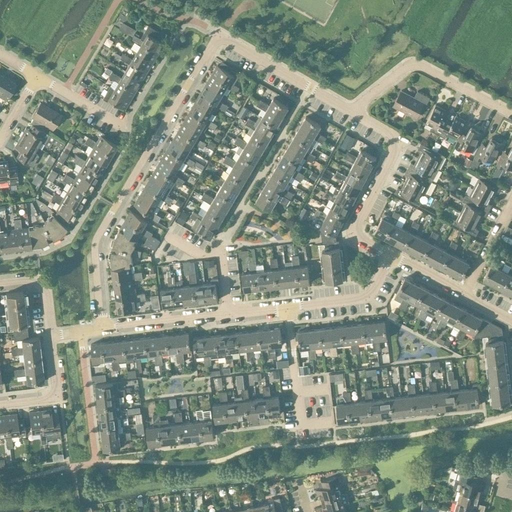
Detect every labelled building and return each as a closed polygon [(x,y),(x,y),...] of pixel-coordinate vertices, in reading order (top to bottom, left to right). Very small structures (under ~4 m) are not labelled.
[(162,31),(161,33),(148,25),(140,38),(138,37),(135,42),(138,44),(140,42),(158,53),(164,43),(162,42),(167,33),(162,31)] [(125,32),(132,37),(134,34),(134,33),(127,29),(125,32)] [(136,52),(153,62),(158,53),(140,42),(138,44),(140,45),(136,52)] [(127,55),(124,61),(127,63),(129,60),(147,71),(153,62),(136,52),(132,59),(127,55)] [(129,64),(125,70),(142,81),(147,71),(129,60),(127,63),(129,64)] [(231,83),(233,84),(237,78),(236,72),(231,69),(229,72),(217,65),(212,74),(230,85),(231,83)] [(112,79),(116,81),(118,79),(136,90),(142,81),(125,70),(121,77),(116,74),(112,79)] [(0,74),(0,97),(5,100),(15,84),(0,74)] [(206,84),(223,94),(227,87),(232,90),(235,85),(233,84),(231,83),(230,85),(212,74),(206,84)] [(114,89),(131,99),(136,90),(118,79),(116,81),(118,82),(114,89)] [(206,84),(201,93),(219,104),(220,101),(219,100),(223,94),(206,84)] [(103,99),(107,102),(109,99),(125,109),(131,99),(114,89),(110,87),(103,99)] [(426,104),(430,97),(417,91),(414,97),(401,90),(393,106),(415,118),(423,102),(426,104)] [(195,102),(212,112),(216,106),(221,109),(224,104),(220,101),(219,104),(201,93),(195,102)] [(265,107),(282,117),(288,107),(273,98),(269,105),(267,104),(265,107)] [(30,123),(39,128),(40,129),(43,124),(52,130),(61,115),(40,101),(31,116),(33,118),(30,123)] [(266,111),(262,117),(277,126),(282,117),(265,107),(267,104),(263,101),(260,107),(266,111)] [(208,122),(209,120),(208,119),(212,112),(195,102),(189,112),(208,122)] [(435,105),(425,124),(431,127),(430,130),(431,131),(438,134),(439,135),(447,120),(442,117),(446,110),(435,105)] [(184,121),(201,131),(203,132),(207,125),(210,127),(213,122),(209,120),(208,122),(189,112),(184,121)] [(447,120),(439,135),(444,138),(446,135),(456,140),(466,121),(456,115),(452,122),(447,120)] [(315,135),(313,138),(318,141),(321,135),(317,132),(321,125),(306,116),(300,125),(315,135)] [(254,125),(271,135),(277,126),(262,117),(258,123),(256,122),(254,125)] [(255,129),(251,136),(266,145),(271,135),(254,125),(256,122),(252,120),(249,126),(255,129)] [(197,141),(198,138),(197,138),(201,131),(184,121),(178,130),(197,141)] [(300,125),(295,135),(310,144),(313,138),(315,135),(300,125)] [(20,136),(38,148),(42,142),(44,144),(50,135),(40,129),(39,128),(35,133),(25,127),(20,136)] [(462,132),(454,147),(455,147),(460,150),(462,146),(472,151),(482,133),(471,127),(467,135),(462,132)] [(173,139),(190,149),(194,143),(199,146),(202,141),(198,138),(197,141),(178,130),(173,139)] [(431,131),(429,135),(432,137),(436,139),(438,134),(431,131)] [(346,133),(340,145),(349,149),(355,138),(346,133)] [(87,145),(90,147),(92,143),(111,154),(116,145),(100,135),(96,142),(91,139),(87,145)] [(306,155),(304,158),(308,160),(311,154),(315,156),(306,151),(310,144),(295,135),(289,145),(306,155)] [(321,135),(318,141),(323,144),(326,138),(321,135)] [(16,157),(20,159),(31,166),(38,155),(35,153),(38,148),(20,136),(14,146),(20,150),(16,157)] [(243,144),(260,154),(266,145),(251,136),(247,142),(245,141),(243,144)] [(482,143),(469,167),(473,170),(475,166),(477,167),(480,161),(481,161),(483,157),(492,162),(502,144),(491,138),(487,145),(482,143)] [(186,160),(187,157),(186,156),(190,149),(173,139),(167,149),(186,160)] [(244,148),(240,154),(255,163),(260,154),(243,144),(245,141),(241,139),(238,144),(244,148)] [(202,141),(199,146),(203,148),(205,145),(212,150),(216,143),(210,140),(209,143),(207,142),(206,143),(202,141)] [(93,148),(89,154),(105,164),(111,154),(92,143),(90,147),(93,148)] [(421,151),(418,158),(435,167),(438,168),(445,156),(420,143),(417,149),(421,151)] [(289,145),(283,154),(299,163),(302,157),(304,158),(306,155),(289,145)] [(504,151),(496,165),(502,168),(504,165),(511,168),(511,148),(509,153),(504,151)] [(162,158),(179,168),(183,161),(188,165),(191,159),(187,157),(186,160),(167,149),(162,158)] [(355,159),(371,167),(376,158),(360,149),(357,156),(356,156),(355,159)] [(353,162),(350,169),(366,177),(371,167),(355,159),(356,156),(351,153),(348,160),(353,162)] [(76,163),(79,165),(81,162),(100,173),(105,164),(89,154),(85,160),(80,157),(76,163)] [(232,162),(249,173),(255,163),(240,154),(236,161),(234,160),(232,162)] [(295,173),(293,176),(297,179),(301,173),(295,169),(299,163),(283,154),(278,163),(295,173)] [(232,167),(229,173),(244,182),(249,173),(232,162),(234,160),(230,157),(227,163),(232,167)] [(175,178),(176,176),(175,175),(179,168),(162,158),(156,167),(175,178)] [(431,180),(432,181),(438,168),(435,167),(418,158),(414,164),(410,162),(407,168),(431,180)] [(0,182),(9,182),(9,185),(18,184),(16,166),(7,167),(7,160),(0,161),(0,182)] [(81,166),(78,173),(94,182),(100,173),(81,162),(79,165),(81,166)] [(278,163),(272,173),(286,180),(287,181),(288,182),(291,175),(293,176),(295,173),(278,163)] [(151,176),(168,187),(171,189),(175,182),(177,183),(179,180),(180,178),(176,176),(175,178),(156,167),(151,176)] [(408,176),(405,182),(422,192),(423,192),(425,193),(432,181),(431,180),(407,168),(404,174),(408,176)] [(343,178),(361,187),(366,177),(350,169),(346,175),(345,175),(343,178)] [(310,177),(315,180),(318,175),(313,172),(310,177)] [(330,175),(323,172),(320,177),(327,181),(330,175)] [(37,185),(42,176),(38,173),(33,182),(37,185)] [(65,182),(68,184),(70,181),(88,192),(94,182),(78,173),(74,179),(69,176),(66,180),(65,182)] [(221,181),(238,191),(244,182),(229,173),(225,179),(223,178),(222,180),(221,181)] [(284,192),(282,195),(286,197),(288,194),(290,191),(284,188),(288,182),(287,181),(286,180),(272,173),(267,182),(284,192)] [(343,181),(340,188),(356,196),(361,187),(343,178),(345,175),(341,173),(338,179),(343,181)] [(478,178),(473,187),(491,196),(495,190),(499,192),(502,186),(477,173),(475,176),(478,178)] [(164,197),(165,194),(167,195),(171,189),(168,187),(151,176),(145,186),(164,197)] [(221,185),(218,192),(233,200),(238,191),(221,181),(222,180),(223,178),(219,176),(216,180),(216,182),(221,185)] [(71,185),(67,191),(83,201),(88,192),(70,181),(68,184),(71,185)] [(282,195),(284,192),(267,182),(261,191),(277,200),(286,206),(289,199),(286,197),(282,195)] [(394,193),(419,206),(421,202),(418,201),(423,192),(422,192),(405,182),(401,189),(397,187),(394,193)] [(140,195),(157,205),(161,198),(166,202),(169,197),(167,195),(165,194),(164,197),(145,186),(140,195)] [(333,197),(351,206),(356,196),(340,188),(336,186),(333,192),(335,193),(333,197)] [(464,198),(489,211),(492,205),(488,203),(491,196),(473,187),(469,196),(466,194),(464,198)] [(54,200),(57,202),(59,199),(77,210),(83,201),(67,191),(63,197),(58,194),(54,200)] [(256,201),(269,209),(267,211),(273,214),(276,209),(273,207),(277,200),(261,191),(256,201)] [(333,201),(330,207),(346,215),(351,206),(333,197),(335,193),(333,192),(331,191),(328,198),(333,201)] [(461,196),(451,191),(449,195),(459,200),(461,196)] [(201,198),(206,201),(209,195),(204,192),(201,198)] [(212,201),(227,210),(233,200),(218,192),(214,198),(212,201)] [(150,214),(149,217),(153,219),(157,214),(153,212),(157,205),(140,195),(134,205),(150,214)] [(210,204),(207,210),(222,219),(227,210),(212,201),(214,198),(209,195),(206,201),(210,204)] [(465,202),(460,211),(478,221),(482,214),(486,216),(489,211),(464,198),(462,201),(465,202)] [(59,203),(55,210),(60,213),(71,219),(72,220),(77,210),(59,199),(57,202),(59,203)] [(304,207),(301,212),(307,216),(310,210),(304,207)] [(323,216),(341,225),(346,215),(330,207),(327,214),(325,213),(323,216)] [(143,231),(145,229),(143,228),(147,220),(130,210),(125,220),(143,231)] [(176,221),(183,225),(189,214),(183,210),(176,221)] [(199,218),(216,228),(222,219),(207,210),(203,217),(201,215),(199,218)] [(323,220),(319,228),(320,229),(320,227),(335,235),(341,225),(323,216),(325,213),(321,211),(318,217),(323,220)] [(451,223),(476,236),(479,229),(475,228),(478,221),(460,211),(456,221),(453,219),(451,223)] [(44,221),(59,236),(67,228),(51,213),(44,221)] [(60,213),(58,216),(67,225),(71,219),(60,213)] [(210,238),(216,228),(199,218),(201,215),(197,213),(194,219),(199,223),(195,229),(210,238)] [(37,215),(50,241),(59,236),(44,221),(40,214),(37,215)] [(38,224),(41,245),(50,241),(37,215),(35,216),(38,224)] [(374,232),(384,238),(393,220),(396,222),(398,218),(392,215),(389,221),(382,217),(374,232)] [(119,229),(136,239),(140,233),(146,236),(149,231),(145,229),(143,231),(125,220),(119,229)] [(393,220),(384,238),(394,243),(402,227),(395,224),(396,222),(393,220)] [(17,226),(20,248),(31,246),(28,227),(21,228),(21,222),(13,223),(14,227),(17,226)] [(28,225),(28,227),(31,246),(34,246),(41,245),(38,224),(28,225)] [(402,227),(394,243),(403,248),(412,230),(415,232),(417,228),(411,225),(408,231),(402,227)] [(7,229),(9,249),(20,248),(17,226),(14,227),(14,229),(7,229)] [(322,249),(326,281),(343,279),(339,246),(338,241),(336,241),(335,235),(320,227),(320,229),(322,249)] [(0,250),(9,249),(7,229),(0,230),(0,250)] [(114,238),(132,249),(138,240),(136,239),(119,229),(114,238)] [(412,230),(403,248),(413,253),(421,237),(414,234),(415,232),(412,230)] [(421,237),(413,253),(422,258),(431,240),(435,242),(437,238),(430,235),(427,241),(421,237)] [(160,241),(151,236),(149,238),(145,245),(154,250),(160,241)] [(114,238),(112,248),(140,254),(141,251),(132,249),(114,238)] [(431,240),(422,258),(432,263),(440,247),(433,244),(435,242),(431,240)] [(440,247),(432,263),(441,268),(450,250),(454,252),(456,248),(450,245),(446,251),(440,247)] [(112,248),(110,258),(131,255),(140,257),(140,254),(112,248)] [(450,250),(441,268),(451,273),(459,257),(453,254),(454,252),(450,250)] [(110,258),(111,268),(131,266),(133,266),(131,255),(110,258)] [(459,257),(451,273),(461,278),(468,265),(471,266),(474,260),(467,257),(466,261),(459,257)] [(483,279),(493,285),(502,269),(495,265),(496,262),(493,261),(490,259),(488,264),(490,266),(483,279)] [(285,268),(287,285),(298,284),(296,264),(299,264),(299,260),(292,260),(293,267),(285,268)] [(190,261),(183,262),(185,275),(189,274),(192,274),(190,261)] [(264,271),(266,288),(277,287),(274,267),(278,267),(277,262),(270,263),(271,270),(264,271)] [(296,264),(298,284),(309,283),(307,265),(299,266),(299,264),(296,264)] [(244,290),(255,289),(253,270),(256,269),(256,265),(249,266),(250,272),(242,273),(244,290)] [(111,268),(113,279),(135,276),(134,273),(132,273),(131,266),(111,268)] [(511,271),(502,290),(511,294),(511,266),(509,270),(511,271)] [(274,267),(277,287),(287,285),(285,268),(278,269),(278,267),(274,267)] [(253,270),(255,289),(266,288),(264,271),(257,272),(256,269),(253,270)] [(502,269),(493,285),(502,290),(511,271),(509,270),(508,272),(502,269)] [(115,290),(134,287),(133,280),(139,279),(137,272),(134,273),(135,276),(113,279),(115,290)] [(182,286),(185,304),(195,302),(193,283),(196,282),(196,278),(189,278),(190,285),(182,286)] [(204,284),(206,301),(217,300),(216,285),(218,284),(218,278),(211,279),(211,282),(204,283),(204,284)] [(403,297),(402,299),(405,300),(414,283),(405,278),(396,293),(403,297)] [(171,285),(174,305),(185,304),(182,286),(181,279),(174,280),(175,285),(171,285)] [(161,289),(163,306),(174,305),(171,285),(175,285),(174,280),(168,281),(169,288),(161,289)] [(193,283),(195,302),(206,301),(204,284),(204,283),(197,284),(196,282),(193,283)] [(405,300),(402,299),(400,303),(406,306),(410,300),(416,303),(424,288),(414,283),(405,300)] [(115,290),(116,300),(137,297),(137,294),(135,294),(134,287),(115,290)] [(424,288),(416,303),(422,307),(421,309),(425,310),(434,293),(424,288)] [(5,294),(9,325),(7,325),(7,331),(12,330),(13,340),(20,339),(28,338),(26,323),(22,292),(5,294)] [(136,301),(142,300),(141,293),(137,294),(137,297),(116,300),(118,311),(137,309),(136,301)] [(421,309),(419,312),(425,316),(427,314),(433,317),(435,313),(443,298),(434,293),(425,310),(421,309)] [(443,298),(435,313),(442,317),(441,319),(444,320),(453,303),(443,298)] [(444,320),(441,319),(439,323),(445,326),(448,320),(454,323),(462,308),(453,303),(444,320)] [(462,308),(454,323),(461,327),(460,329),(463,330),(472,313),(462,308)] [(463,330),(460,329),(458,333),(464,336),(467,330),(474,334),(474,333),(482,318),(472,313),(463,330)] [(486,341),(493,403),(510,401),(503,340),(501,329),(482,318),(474,333),(474,334),(475,337),(482,336),(483,341),(486,341)] [(376,342),(372,342),(373,346),(380,346),(379,339),(387,338),(385,321),(374,322),(376,342)] [(363,323),(365,341),(372,340),(372,342),(376,342),(374,322),(363,323)] [(354,344),(351,345),(351,349),(358,348),(358,342),(365,341),(363,323),(352,325),(354,344)] [(341,326),(343,344),(350,343),(351,345),(354,344),(352,325),(341,326)] [(333,347),(329,347),(330,352),(337,351),(336,344),(343,344),(341,326),(331,327),(333,347)] [(271,348),(268,349),(268,353),(275,352),(274,345),(282,345),(280,327),(269,329),(271,348)] [(320,329),(322,346),(329,345),(329,347),(333,347),(331,327),(320,329)] [(258,330),(260,347),(267,346),(268,349),(271,348),(269,329),(258,330)] [(311,350),(308,350),(308,354),(315,353),(315,347),(322,346),(320,329),(309,330),(311,350)] [(250,351),(246,351),(247,356),(254,355),(253,348),(260,347),(258,330),(247,331),(250,351)] [(308,354),(308,350),(311,350),(309,330),(298,331),(301,355),(308,354)] [(237,333),(239,350),(246,349),(246,351),(250,351),(247,331),(237,333)] [(428,332),(426,337),(433,340),(437,333),(432,331),(431,334),(428,332)] [(179,353),(176,354),(176,358),(183,357),(183,351),(190,350),(188,332),(177,334),(179,353)] [(225,354),(225,356),(225,358),(232,357),(231,351),(239,350),(237,333),(226,334),(228,353),(225,354)] [(166,335),(169,353),(176,352),(176,354),(179,353),(177,334),(166,335)] [(215,335),(218,357),(225,356),(225,354),(228,353),(226,334),(215,335)] [(158,356),(154,356),(155,360),(162,360),(161,353),(169,353),(166,335),(156,336),(158,356)] [(207,356),(203,356),(204,361),(211,360),(211,358),(218,357),(215,335),(205,336),(207,356)] [(145,338),(147,355),(154,354),(154,356),(158,356),(156,336),(145,338)] [(193,338),(195,355),(203,354),(203,356),(207,356),(205,336),(193,338)] [(21,347),(19,347),(20,350),(39,348),(38,337),(28,338),(20,339),(21,347)] [(133,359),(133,361),(133,363),(140,362),(140,356),(147,355),(145,338),(134,339),(137,358),(133,359)] [(444,344),(449,347),(452,340),(447,338),(444,344)] [(123,340),(126,362),(133,361),(133,359),(137,358),(134,339),(123,340)] [(115,361),(112,361),(112,366),(119,365),(119,363),(126,362),(123,340),(113,341),(115,361)] [(102,343),(104,360),(111,360),(112,361),(115,361),(113,341),(102,343)] [(93,359),(90,359),(90,366),(97,365),(97,361),(104,360),(102,343),(91,344),(93,359)] [(15,348),(16,354),(22,354),(23,360),(41,358),(39,348),(20,350),(19,347),(15,348)] [(24,368),(18,369),(22,368),(22,372),(42,369),(41,358),(23,360),(24,368)] [(431,369),(440,368),(439,361),(430,362),(431,369)] [(302,373),(311,372),(310,363),(302,364),(302,373)] [(18,369),(19,376),(25,375),(26,383),(43,381),(42,369),(22,372),(22,368),(18,369)] [(210,378),(211,383),(217,382),(218,388),(222,388),(221,377),(210,378)] [(95,385),(97,396),(116,393),(117,397),(119,397),(121,396),(120,389),(118,390),(117,382),(95,385)] [(444,391),(446,409),(457,407),(455,390),(458,389),(457,383),(451,384),(451,390),(444,391)] [(466,391),(467,406),(479,405),(477,390),(480,389),(479,383),(472,384),(473,388),(465,389),(466,391)] [(424,393),(425,411),(436,410),(433,390),(436,390),(436,386),(429,386),(430,393),(424,393)] [(402,396),(404,414),(415,412),(412,393),(415,392),(415,388),(408,389),(408,395),(402,396)] [(455,390),(457,407),(467,406),(466,391),(465,389),(458,389),(455,390)] [(256,399),(258,416),(269,415),(267,395),(270,395),(270,390),(263,391),(263,398),(256,399)] [(433,390),(436,410),(446,409),(444,391),(437,392),(436,390),(433,390)] [(380,399),(382,416),(392,415),(390,396),(393,395),(393,391),(386,392),(387,398),(380,399)] [(412,393),(415,412),(425,411),(424,393),(416,394),(415,392),(412,393)] [(97,396),(98,406),(120,404),(119,397),(117,397),(116,393),(97,396)] [(235,402),(237,419),(248,417),(245,398),(249,397),(248,393),(241,394),(242,401),(235,402)] [(358,401),(360,419),(371,418),(369,398),(372,398),(371,393),(365,394),(365,400),(358,401)] [(267,395),(269,415),(280,413),(278,396),(270,397),(270,395),(267,395)] [(390,396),(392,415),(404,414),(402,396),(394,397),(393,395),(390,396)] [(213,404),(215,421),(226,420),(224,400),(227,400),(227,396),(220,396),(221,403),(213,404)] [(338,422),(349,420),(347,401),(350,400),(350,396),(343,397),(344,403),(336,404),(338,422)] [(245,398),(248,417),(258,416),(256,399),(249,400),(249,397),(245,398)] [(369,398),(371,418),(382,416),(380,399),(372,400),(372,398),(369,398)] [(224,400),(226,420),(237,419),(235,402),(228,402),(227,400),(224,400)] [(347,401),(349,420),(360,419),(358,401),(351,402),(350,400),(347,401)] [(98,406),(99,417),(119,415),(119,418),(124,418),(123,411),(121,411),(120,404),(98,406)] [(50,409),(39,411),(42,434),(45,434),(46,438),(60,437),(58,418),(57,413),(51,413),(50,409)] [(200,418),(202,438),(213,437),(210,409),(202,410),(202,409),(195,410),(196,414),(203,414),(203,418),(200,418)] [(39,411),(28,412),(31,434),(39,433),(40,439),(46,439),(46,438),(45,434),(42,434),(39,411)] [(8,439),(11,438),(11,436),(18,435),(18,436),(25,435),(23,419),(17,419),(16,413),(5,415),(8,439)] [(189,422),(192,439),(202,438),(200,418),(203,418),(203,414),(196,414),(197,421),(189,422)] [(0,437),(5,437),(6,443),(12,443),(11,438),(8,439),(5,415),(0,415),(0,437)] [(99,417),(100,428),(118,426),(117,418),(119,418),(119,415),(99,417)] [(168,419),(167,419),(170,442),(181,441),(179,421),(182,421),(181,416),(174,417),(175,423),(168,424),(168,419)] [(160,423),(160,419),(153,420),(154,426),(146,427),(148,444),(159,443),(157,424),(160,423)] [(167,419),(160,419),(160,423),(157,424),(159,443),(170,442),(167,419)] [(179,421),(181,441),(192,439),(189,422),(182,423),(182,421),(179,421)] [(100,428),(102,438),(121,436),(122,440),(126,439),(125,432),(119,433),(118,426),(100,428)] [(102,438),(103,450),(104,450),(105,455),(113,454),(112,449),(121,448),(120,440),(122,440),(121,436),(102,438)] [(465,465),(452,467),(452,470),(458,471),(456,480),(459,481),(458,483),(461,484),(459,491),(460,491),(479,496),(480,489),(483,490),(484,485),(477,483),(479,477),(463,472),(465,465)] [(320,493),(321,500),(340,495),(338,488),(341,487),(338,476),(320,481),(322,487),(315,489),(317,494),(320,493)] [(451,499),(451,500),(454,501),(484,509),(485,505),(477,503),(479,496),(460,491),(459,491),(457,500),(451,499)] [(315,508),(315,511),(316,511),(349,503),(346,493),(340,495),(321,500),(323,506),(315,508)] [(262,503),(263,511),(282,511),(279,497),(273,499),(273,498),(268,499),(269,502),(262,503)] [(456,503),(454,511),(456,511),(474,511),(478,511),(483,511),(484,509),(454,501),(451,500),(451,502),(456,503)] [(253,511),(263,511),(262,503),(252,506),(253,511)] [(349,503),(316,511),(345,511),(344,506),(349,504),(349,503)]
